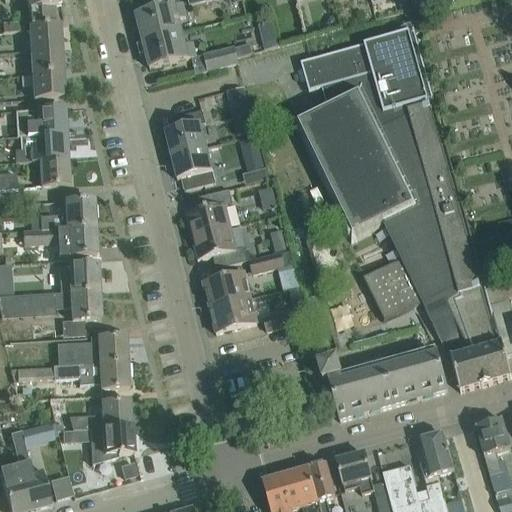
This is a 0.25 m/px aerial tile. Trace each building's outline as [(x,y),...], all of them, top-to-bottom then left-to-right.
[(25,0),(28,14),(29,14),(30,29),(35,29),(55,28),(54,8),(60,7),(58,0),(25,0)] [(188,0),(190,8),(224,0),(223,0),(188,0)] [(411,12),(411,13),(424,10),(421,0),(416,0),(408,2),(411,12)] [(408,2),(401,4),(403,14),(411,12),(408,2)] [(136,17),(143,44),(182,35),(179,21),(186,19),(183,5),(136,17)] [(4,27),(4,36),(26,35),(25,26),(4,27)] [(30,29),(28,29),(30,54),(61,52),(59,27),(55,28),(35,29),(30,29)] [(327,106),(291,124),(351,246),(385,229),(402,262),(365,281),(386,323),(413,310),(422,306),(447,357),(467,348),(470,355),(451,361),(460,391),(461,395),(511,381),(511,380),(508,371),(507,366),(506,361),(503,352),(501,345),(496,346),(429,107),(433,105),(414,34),(302,66),(310,94),(323,91),(327,106)] [(182,35),(143,44),(150,71),(196,60),(193,46),(185,48),(182,35)] [(250,46),(235,50),(204,58),(208,74),(239,66),(237,60),(253,56),(250,46)] [(61,52),(30,54),(32,79),(63,76),(61,52)] [(32,79),(21,79),(22,90),(32,89),(33,103),(64,101),(63,76),(32,79)] [(22,113),(15,114),(16,127),(16,140),(36,139),(66,137),(65,111),(45,112),(35,113),(22,113)] [(185,193),(216,186),(201,127),(205,126),(202,113),(172,121),(175,133),(166,136),(177,182),(182,181),(185,193)] [(250,113),(232,117),(238,140),(256,135),(250,113)] [(15,165),(38,164),(68,162),(66,137),(36,139),(37,151),(14,153),(15,165)] [(258,141),(240,145),(245,164),(263,160),(258,141)] [(68,162),(38,164),(40,190),(70,188),(68,162)] [(201,213),(186,217),(192,239),(223,232),(232,229),(226,208),(234,206),(230,192),(221,195),(198,201),(201,213)] [(63,232),(94,231),(93,203),(65,205),(66,218),(39,220),(40,233),(50,233),(63,232)] [(223,232),(192,239),(197,262),(213,258),(217,272),(240,266),(248,264),(244,250),(237,252),(232,229),(223,232)] [(63,232),(56,232),(57,260),(68,259),(76,259),(96,258),(94,231),(63,232)] [(51,247),(50,233),(40,233),(23,234),(24,248),(51,247)] [(290,254),(280,257),(249,265),(253,278),(283,270),(283,269),(293,266),(290,254)] [(11,268),(0,268),(0,284),(12,283),(11,268)] [(68,269),(58,270),(60,297),(66,296),(98,295),(96,268),(76,269),(68,269)] [(203,287),(210,312),(250,302),(244,277),(203,287)] [(511,286),(487,293),(491,308),(501,345),(503,352),(506,361),(511,358),(511,286)] [(44,298),(45,312),(70,311),(71,324),(100,322),(98,295),(66,296),(54,297),(44,298)] [(13,299),(0,299),(0,320),(0,321),(7,321),(15,311),(14,299),(13,299)] [(307,301),(310,311),(320,309),(317,299),(307,301)] [(250,302),(210,312),(216,337),(257,327),(250,302)] [(294,313),(263,322),(267,335),(298,326),(305,325),(309,324),(306,310),(294,313)] [(328,346),(320,315),(311,317),(320,348),(328,346)] [(98,340),(99,367),(128,365),(126,339),(98,340)] [(332,394),(340,423),(340,425),(448,395),(438,357),(343,383),(337,361),(318,367),(320,372),(307,375),(321,397),(332,394)] [(79,388),(88,388),(100,387),(101,392),(129,391),(128,365),(99,367),(78,368),(57,369),(57,370),(10,372),(13,387),(79,383),(79,388)] [(72,422),(69,422),(72,434),(88,433),(131,430),(130,404),(110,405),(101,406),(101,420),(82,421),(72,422)] [(502,423),(476,431),(490,479),(495,496),(499,511),(511,511),(511,489),(505,465),(500,466),(497,457),(511,453),(502,423)] [(50,427),(40,430),(43,444),(53,442),(50,427)] [(91,457),(91,461),(92,468),(117,461),(117,457),(133,456),(131,430),(88,433),(89,457),(91,457)] [(73,434),(64,435),(64,445),(73,445),(73,434)] [(21,435),(10,439),(13,450),(18,469),(30,511),(35,511),(51,508),(46,489),(42,473),(31,476),(21,435)] [(443,437),(419,444),(425,465),(420,467),(425,482),(454,474),(443,437)] [(374,495),(375,499),(378,511),(392,511),(385,485),(373,488),(371,482),(372,482),(365,456),(337,464),(345,495),(360,491),(362,498),(374,495)] [(326,466),(309,471),(320,511),(327,511),(325,503),(335,500),(336,500),(332,486),(326,466)] [(132,467),(121,470),(124,482),(136,478),(132,467)] [(0,476),(6,499),(9,511),(30,511),(18,469),(0,473),(0,476)] [(410,469),(383,476),(385,485),(392,511),(445,511),(445,508),(439,488),(427,491),(430,504),(420,507),(410,469)] [(269,511),(296,511),(302,510),(302,511),(320,511),(309,471),(262,484),(269,511)] [(68,481),(50,486),(55,503),(72,498),(68,481)] [(83,491),(73,493),(75,501),(85,498),(83,491)] [(464,511),(462,503),(445,508),(445,511),(464,511)]
